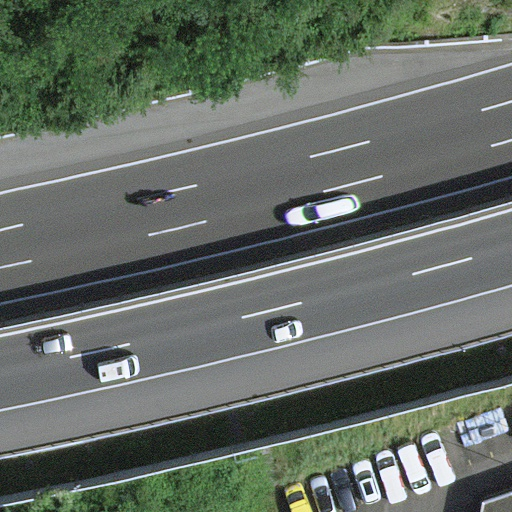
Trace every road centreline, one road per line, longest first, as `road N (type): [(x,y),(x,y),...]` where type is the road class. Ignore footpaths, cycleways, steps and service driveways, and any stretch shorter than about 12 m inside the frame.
road 1 (motorway): [(0,386),(511,258)]
road 2 (motorway): [(511,128),(0,252)]
